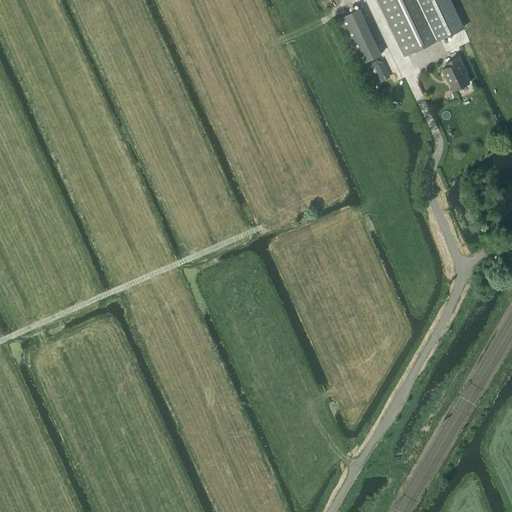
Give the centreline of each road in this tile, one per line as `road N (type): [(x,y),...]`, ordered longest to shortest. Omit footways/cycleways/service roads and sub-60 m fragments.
road 1 (unclassified): [(330,511),(458,286),(458,261),(429,189),(431,166)]
road 2 (track): [(0,341),(263,225)]
